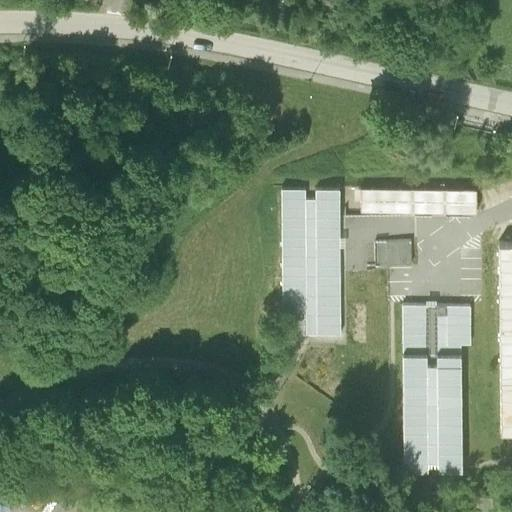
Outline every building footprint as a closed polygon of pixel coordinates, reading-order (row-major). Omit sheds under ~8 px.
[(360,186),(359,213),(481,215),(482,188),(360,186)] [(340,337),(340,191),(282,191),(280,336),(340,337)] [(414,267),(415,242),(377,241),(377,266),(414,267)] [(511,245),(500,245),(501,439),(511,438),(511,245)] [(431,308),(401,309),(402,447),(402,476),(432,476),(461,475),(460,348),(471,348),(471,308),(431,308)]
